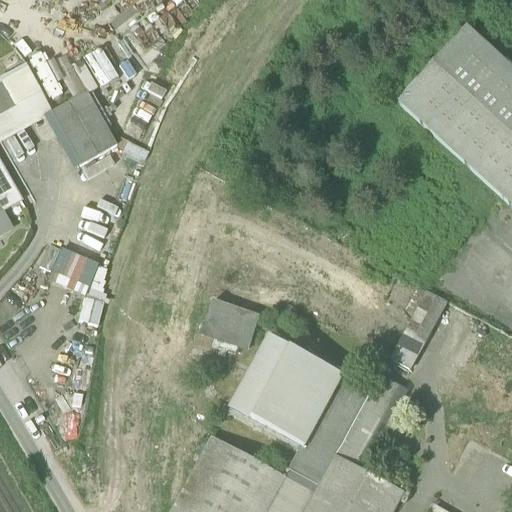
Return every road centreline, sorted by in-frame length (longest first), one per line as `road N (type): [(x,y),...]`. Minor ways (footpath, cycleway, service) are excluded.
road 1 (unknown): [(0,285),(40,234),(57,192),(57,155),(43,124)]
road 2 (unclassified): [(0,402),(63,511)]
